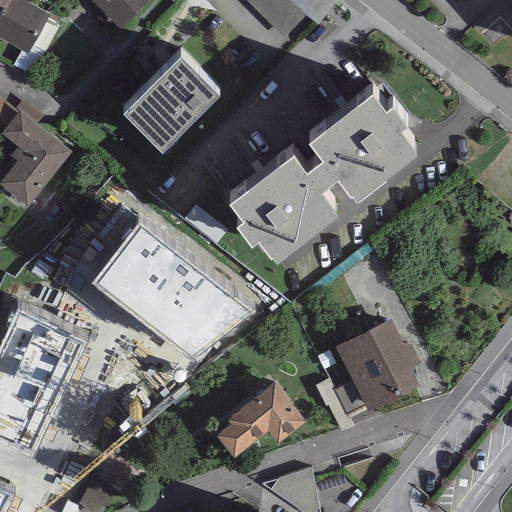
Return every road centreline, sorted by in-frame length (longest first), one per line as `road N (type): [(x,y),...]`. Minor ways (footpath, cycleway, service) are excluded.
road 1 (residential): [(511,101),(382,0)]
road 2 (residential): [(296,460),(145,511)]
